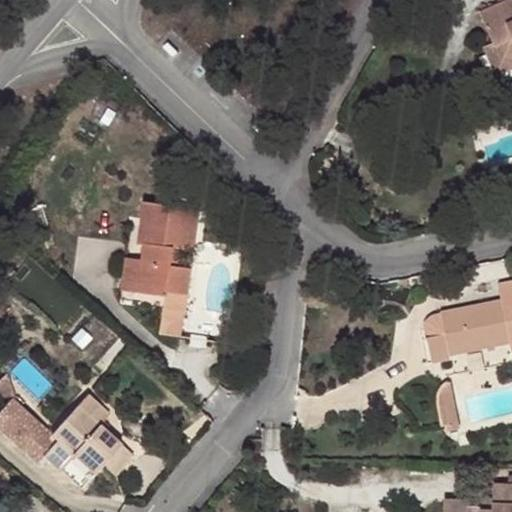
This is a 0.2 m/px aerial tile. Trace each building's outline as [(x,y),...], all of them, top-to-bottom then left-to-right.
[(493,83),(511,75),(511,7),(480,21),(492,47),(480,52),(493,83)] [(167,42),(162,47),(173,57),(178,52),(167,42)] [(205,223),(151,210),(142,250),(149,251),(143,278),(139,278),(133,308),(186,319),(194,278),(176,273),(179,257),(199,261),(205,223)] [(322,297),(323,275),(311,275),(309,296),(322,297)] [(511,371),(511,290),(494,294),(497,310),(436,322),(436,324),(428,326),(421,332),(419,336),(428,375),(447,371),(450,385),(511,371)] [(17,370),(42,395),(53,384),(27,359),(17,370)] [(448,414),(434,417),(438,437),(443,436),(445,442),(454,440),(448,414)] [(134,470),(77,417),(53,443),(59,449),(45,465),(83,500),(102,479),(115,489),(134,470)] [(511,511),(511,498),(497,497),(494,511),(449,511),(441,511),(440,511),(511,511)]
